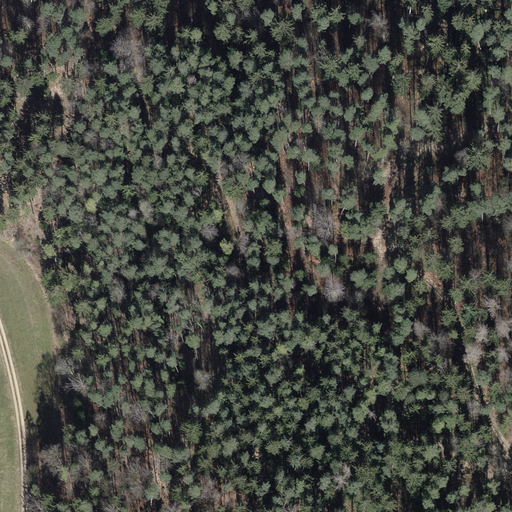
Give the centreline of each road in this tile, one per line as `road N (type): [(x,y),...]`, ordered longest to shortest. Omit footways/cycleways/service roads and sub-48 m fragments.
road 1 (track): [(511,487),(495,492),(470,480),(394,413),(297,368),(255,305),(214,182),(149,118),(134,77),(140,58),(163,36),(199,22),(217,0)]
road 2 (track): [(511,457),(490,427),(453,312),(400,262),(385,233),(391,196),(420,164),(497,122),(511,96)]
road 3 (track): [(23,511),(24,446),(0,331)]
